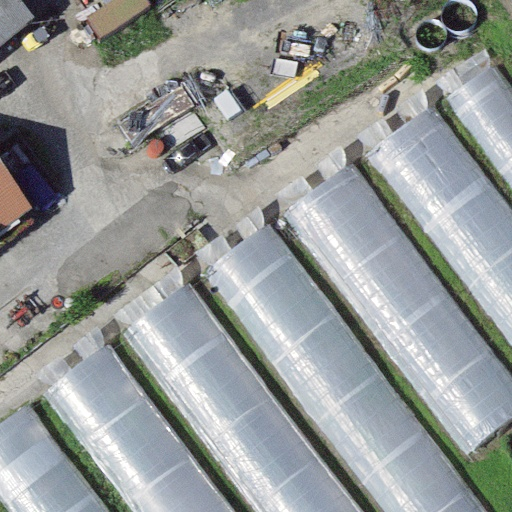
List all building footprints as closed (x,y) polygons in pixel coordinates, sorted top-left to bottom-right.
[(0,58),(25,39),(0,5),(0,58)] [(454,109),(511,184),(511,100),(495,78),(454,109)] [(372,164),(511,348),(511,212),(438,115),(372,164)] [(290,224),(471,463),(511,431),(511,380),(355,174),(290,224)] [(0,260),(26,243),(0,204),(0,260)] [(209,279),(386,511),(489,511),(274,229),(209,279)] [(126,340),(256,511),(359,511),(191,291),(126,340)] [(48,398),(134,511),(237,511),(113,349),(48,398)] [(0,433),(0,509),(2,511),(105,511),(29,411),(0,433)]
